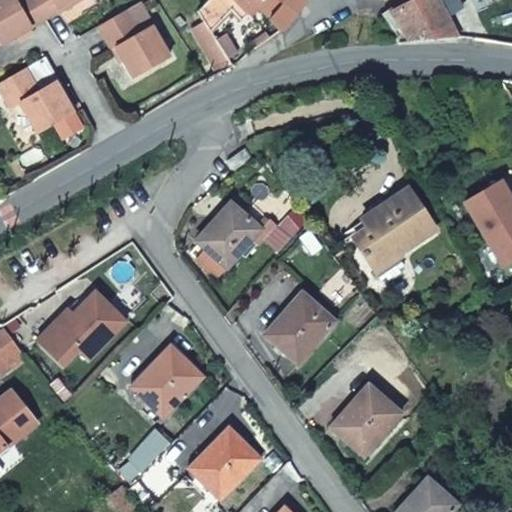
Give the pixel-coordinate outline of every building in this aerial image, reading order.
[(26,27),(44,17),(34,0),(17,0),(0,0),(0,41),(1,43),(15,34),(26,27)] [(34,0),(44,17),(72,0),(34,0)] [(202,0),(194,9),(201,20),(206,28),(220,16),(233,3),(237,8),(240,4),(245,9),(253,1),(254,0),(202,0)] [(302,0),(254,0),(253,1),(269,15),(267,17),(278,31),(283,27),(302,0)] [(408,38),(458,35),(436,0),(409,0),(392,9),(389,7),(381,12),(393,28),(400,25),(404,31),(408,38)] [(436,0),(458,35),(502,41),(501,19),(468,17),(459,0),(436,0)] [(97,23),(106,38),(111,48),(117,45),(125,60),(133,76),(169,56),(150,21),(138,28),(126,7),(97,23)] [(189,28),(217,71),(229,63),(206,28),(201,20),(189,28)] [(18,38),(29,32),(26,27),(15,34),(18,38)] [(20,101),(38,131),(56,120),(74,110),(55,78),(38,87),(33,79),(26,65),(0,80),(0,88),(11,107),(20,101)] [(233,172),(243,165),(252,159),(245,149),(245,148),(226,162),(233,172)] [(511,197),(501,178),(464,200),(502,264),(511,258),(511,197)] [(384,202),(364,215),(373,227),(353,242),(374,270),(431,228),(403,188),(384,202)] [(218,214),(196,240),(207,249),(198,259),(217,275),(226,266),(226,267),(240,252),(245,256),(256,243),(251,239),(261,228),(228,199),(216,213),(218,214)] [(307,221),(295,209),(290,215),(295,220),(285,229),(292,236),(307,221)] [(290,215),(281,224),(285,229),(295,220),(290,215)] [(261,228),(251,239),(256,243),(273,223),(269,218),(261,228)] [(304,236),(314,249),(319,244),(309,232),(304,236)] [(300,362),(336,320),(301,288),(289,303),(290,306),(266,334),(300,362)] [(87,358),(124,320),(95,291),(70,316),(72,318),(61,329),(54,322),(37,339),(60,364),(76,349),(87,358)] [(61,329),(72,318),(70,316),(65,311),(54,322),(61,329)] [(0,366),(21,350),(8,335),(3,326),(0,328),(0,366)] [(169,343),(142,370),(140,369),(128,383),(162,415),(201,375),(169,343)] [(332,425),(363,455),(401,412),(367,381),(353,396),(355,399),(332,425)] [(10,390),(0,397),(0,449),(35,422),(10,390)] [(219,499),(258,459),(227,427),(202,451),(201,450),(186,465),(219,499)] [(138,470),(126,458),(120,465),(131,477),(138,470)] [(449,511),(457,504),(425,475),(408,494),(410,496),(395,511),(449,511)] [(131,486),(141,497),(148,492),(139,479),(131,486)] [(122,511),(126,511),(137,504),(123,485),(110,496),(122,511)]
